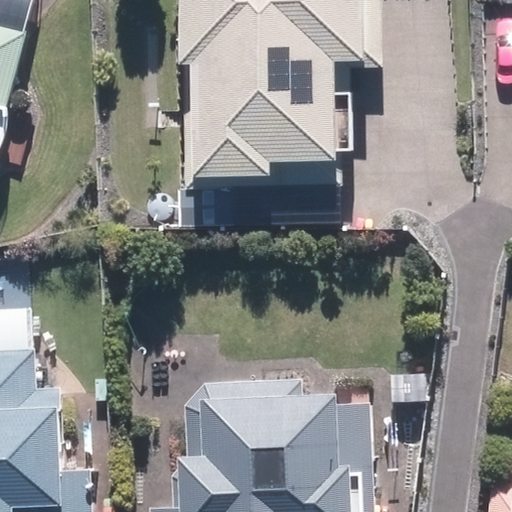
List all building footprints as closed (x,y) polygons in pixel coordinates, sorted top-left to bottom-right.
[(0,0),(0,194),(45,0),(0,0)] [(194,0),(195,182),(303,182),(303,151),(362,151),(362,54),(391,54),(391,0),(194,0)] [(49,307),(0,306),(0,511),(106,511),(107,458),(92,458),(93,382),(49,381),(49,307)] [(185,500),(162,499),(161,511),(388,511),(391,399),(364,398),(364,380),(200,377),(198,456),(186,456),(185,500)] [(511,511),(511,480),(497,480),(495,511),(511,511)]
